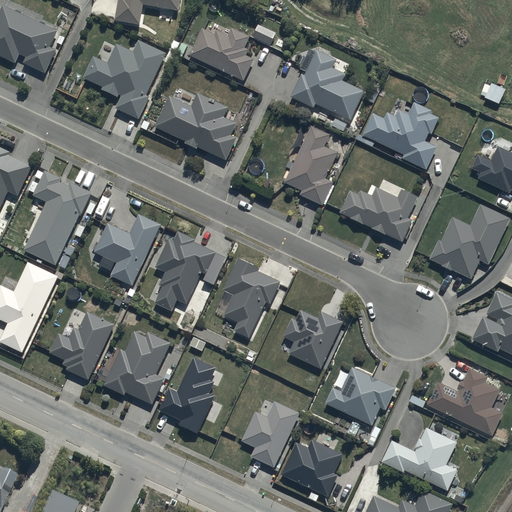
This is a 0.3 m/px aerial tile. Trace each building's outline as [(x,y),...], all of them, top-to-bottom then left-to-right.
[(180,0),(118,0),(115,22),(140,26),(143,7),(179,12),(180,0)] [(2,7),(0,11),(0,57),(15,64),(19,55),(26,58),(23,64),(46,74),(56,51),(50,49),(58,33),(2,7)] [(258,27),(253,38),(270,47),(276,35),(258,27)] [(203,31),(190,57),(244,83),(255,61),(246,57),(249,51),(245,49),(250,38),(232,29),(228,37),(216,31),(214,36),(203,31)] [(94,58),(84,79),(103,89),(102,91),(118,98),(119,96),(122,98),(116,110),(139,121),(150,98),(147,96),(166,55),(134,40),(130,47),(135,50),(134,53),(116,45),(107,64),(94,58)] [(301,75),(290,98),(314,110),(316,106),(350,122),(365,93),(343,82),(346,76),(333,69),(337,61),(317,52),(316,54),(309,51),(300,70),(306,73),(305,77),(301,75)] [(63,76),(58,87),(77,96),(82,85),(63,76)] [(499,106),(506,91),(492,85),(491,87),(485,85),(481,95),(486,98),(485,99),(499,106)] [(381,89),(374,86),(366,101),(374,104),(381,89)] [(169,99),(154,128),(186,143),(184,146),(197,151),(198,149),(227,162),(237,139),(231,136),(237,124),(225,118),(229,109),(198,95),(191,109),(169,99)] [(359,135),(357,140),(373,148),(375,142),(404,156),(403,160),(427,172),(437,149),(425,143),(429,135),(432,136),(440,119),(431,115),(432,112),(414,104),(409,116),(399,111),(396,118),(387,114),(384,120),(372,115),(362,137),(359,135)] [(335,120),(331,128),(343,133),(347,126),(335,120)] [(312,127),(285,184),(302,193),(300,197),(323,208),(334,184),(326,180),(338,154),(325,148),(331,136),(312,127)] [(0,210),(8,193),(18,198),(32,168),(9,158),(11,154),(0,148),(0,210)] [(478,156),(472,170),(481,174),(478,180),(510,195),(511,193),(511,192),(511,154),(498,148),(491,162),(478,156)] [(81,218),(92,195),(70,184),(68,187),(60,183),(62,180),(45,172),(33,196),(47,204),(23,252),(56,267),(80,217),(81,218)] [(350,193),(340,214),(351,219),(350,221),(372,230),(371,230),(386,237),(386,236),(403,243),(412,222),(409,220),(418,199),(402,192),(398,199),(376,190),(373,198),(360,192),(358,196),(350,193)] [(439,242),(430,261),(442,267),(441,268),(452,273),(452,272),(471,281),(480,262),(488,266),(510,220),(480,206),(470,226),(453,218),(441,243),(439,242)] [(133,288),(161,226),(138,216),(130,235),(107,224),(94,254),(117,264),(110,278),(133,288)] [(195,241),(179,233),(173,244),(168,242),(156,269),(166,274),(160,286),(162,288),(154,305),(172,313),(178,302),(187,306),(202,274),(206,276),(204,281),(214,286),(226,259),(194,244),(195,241)] [(259,270),(238,260),(224,291),(233,296),(224,316),(239,324),(235,332),(250,339),(267,304),(270,306),(280,284),(258,273),(259,270)] [(0,344),(23,355),(58,278),(28,264),(14,293),(0,286),(0,321),(8,325),(0,342),(0,344)] [(136,290),(130,287),(123,303),(129,306),(136,290)] [(484,318),(472,341),(498,354),(500,350),(511,356),(511,301),(497,294),(486,315),(497,321),(496,324),(484,318)] [(321,370),(343,324),(321,313),(319,320),(301,311),(297,322),(293,320),(284,339),(294,344),(289,354),(321,370)] [(115,326),(88,314),(78,331),(74,329),(69,340),(58,335),(49,355),(65,362),(63,366),(68,368),(66,372),(89,382),(115,326)] [(125,353),(121,350),(104,387),(125,397),(127,394),(153,406),(165,380),(156,376),(171,345),(148,334),(145,338),(135,333),(125,353)] [(216,367),(193,356),(176,391),(170,388),(159,410),(181,420),(178,425),(197,433),(215,396),(209,394),(215,382),(210,380),(216,367)] [(396,389),(352,369),(341,393),(333,389),(326,406),(372,427),(380,409),(386,412),(396,389)] [(439,384),(427,407),(492,438),(503,415),(492,410),(501,392),(486,384),(488,379),(470,370),(463,383),(461,382),(457,392),(439,384)] [(275,469),(300,415),(274,403),(267,419),(255,414),(242,443),(256,450),(252,459),(275,469)] [(392,442),(381,464),(404,474),(405,472),(448,493),(458,472),(446,467),(457,444),(427,429),(421,441),(419,440),(414,450),(416,451),(415,453),(392,442)] [(296,445),(281,476),(328,498),(338,477),(334,475),(343,456),(311,441),(307,450),(296,445)] [(0,511),(5,511),(19,480),(0,472),(0,511)] [(374,497),(366,511),(450,511),(454,506),(422,491),(415,507),(402,501),(398,509),(374,497)] [(77,511),(80,506),(53,493),(43,511),(77,511)] [(33,511),(38,502),(30,498),(24,511),(33,511)]
